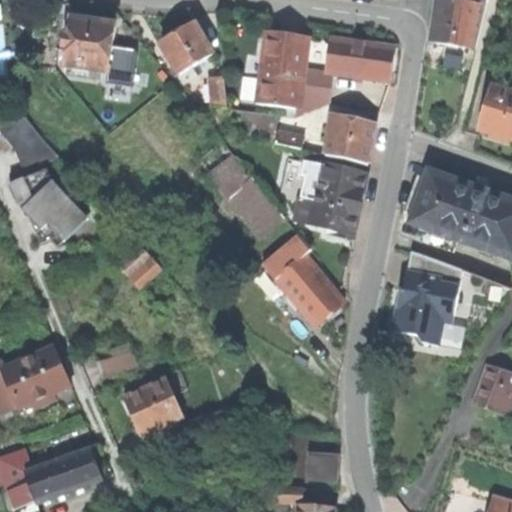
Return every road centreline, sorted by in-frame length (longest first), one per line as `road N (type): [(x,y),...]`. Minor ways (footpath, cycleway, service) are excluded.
road 1 (residential): [(375,511),(360,421),(361,357),(403,135),(415,48),(409,21)]
road 2 (track): [(138,511),(68,347)]
road 3 (unknown): [(457,154),(495,0)]
road 4 (residential): [(274,0),(409,21)]
